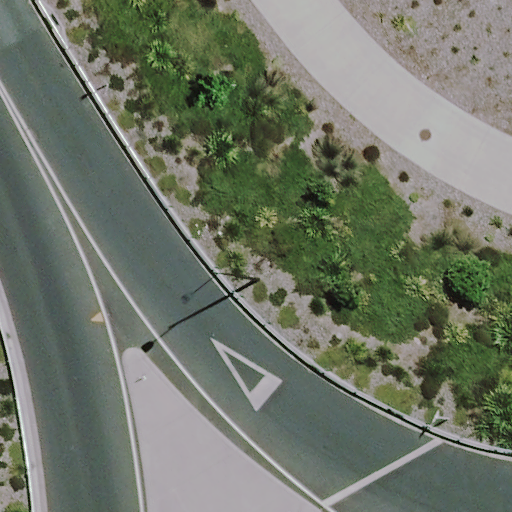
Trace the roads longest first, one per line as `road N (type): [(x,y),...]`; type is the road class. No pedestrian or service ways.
road 1 (unclassified): [(0,105),(203,362),(451,511)]
road 2 (unclassified): [(94,511),(79,363),(0,139)]
